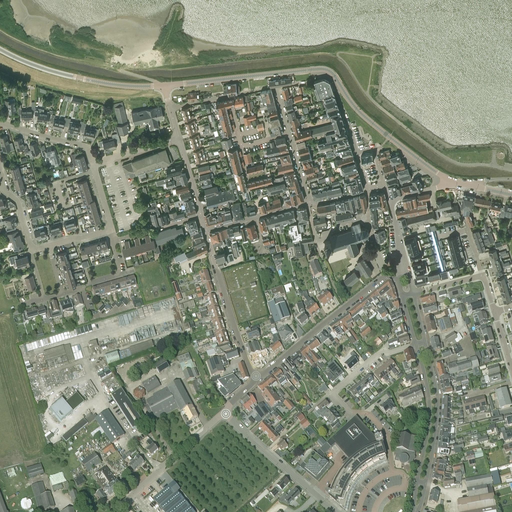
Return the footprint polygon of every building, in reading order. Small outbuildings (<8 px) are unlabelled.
[(324,96),(334,93),(330,83),(323,79),(314,81),(316,86),(314,87),(318,97),(320,97),(324,96)] [(236,83),(227,85),(229,94),(240,92),(239,85),(237,86),(236,83)] [(284,99),(292,97),(292,95),(289,95),(287,88),(282,89),(284,99)] [(257,98),(273,94),(271,89),(260,91),(261,94),(256,95),(257,98)] [(325,101),(336,98),(334,93),(324,96),(325,101)] [(286,105),(292,103),(302,100),(301,96),(294,98),(292,99),(292,97),(284,99),(286,105)] [(244,105),(243,97),(234,98),(235,104),(235,106),(244,105)] [(234,104),(235,104),(234,98),(233,98),(230,99),(217,102),(216,102),(218,108),(229,105),(231,105),(234,104)] [(327,109),(338,106),(336,98),(325,101),(324,101),(327,109)] [(9,100),(5,101),(6,107),(9,107),(9,112),(16,112),(15,102),(9,102),(9,100)] [(294,110),(297,109),(296,106),(293,107),(292,103),(286,105),(287,112),(294,110)] [(115,125),(117,133),(118,134),(129,132),(127,123),(123,105),(114,107),(118,125),(115,125)] [(218,108),(219,113),(228,111),(227,108),(230,108),(229,105),(218,108)] [(160,106),(131,112),(134,124),(148,121),(150,129),(159,127),(157,119),(163,118),(160,106)] [(331,116),(340,114),(338,106),(327,109),(328,113),(323,114),(324,118),(331,116)] [(27,120),(27,110),(21,110),(21,108),(18,108),(18,114),(21,114),(21,115),(21,121),(27,120)] [(34,114),(35,108),(31,108),(32,110),(27,110),(27,120),(32,120),(32,114),(34,114)] [(36,122),(42,123),(43,112),(44,109),(35,108),(34,114),(34,116),(37,116),(36,122)] [(290,119),(296,117),(294,110),(288,112),(290,119)] [(51,119),(52,114),(52,113),(47,112),(47,113),(43,112),(42,123),(47,124),(48,118),(51,119)] [(57,129),(59,121),(54,119),(55,115),(52,114),(51,119),(50,123),(53,123),(52,128),(57,129)] [(294,133),(296,141),(304,139),(313,137),(326,133),(345,128),(340,114),(331,116),(334,123),(310,129),(300,132),(298,125),(292,126),(294,133)] [(250,120),(256,119),(255,115),(243,117),(245,125),(251,124),(250,120)] [(220,119),(222,124),(230,122),(229,119),(232,118),(232,116),(220,119)] [(66,126),(68,118),(65,118),(64,122),(59,121),(57,129),(62,131),(63,126),(66,126)] [(73,133),(75,122),(70,121),(70,119),(68,118),(66,126),(69,127),(68,132),(73,133)] [(273,126),(281,124),(279,118),(268,121),(270,127),(273,126)] [(81,130),(83,122),(80,121),(80,123),(75,122),(73,133),(78,134),(79,129),(81,130)] [(88,139),(90,128),(85,127),(86,123),(86,121),(84,121),(84,123),(83,123),(83,122),(81,130),(81,132),(84,132),(83,138),(88,139)] [(283,133),(281,124),(273,126),(275,132),(270,134),(271,136),(276,135),(276,134),(279,134),(283,133)] [(235,129),(234,126),(223,129),(224,135),(233,133),(233,132),(232,130),(235,129)] [(90,128),(88,139),(93,140),(94,135),(97,135),(98,129),(94,129),(90,128)] [(326,133),(327,141),(332,139),(331,135),(336,134),(337,138),(347,136),(345,128),(326,133)] [(108,139),(111,150),(116,148),(114,143),(120,142),(118,134),(117,133),(112,135),(113,138),(108,139)] [(6,136),(0,137),(0,140),(3,152),(10,150),(14,150),(12,142),(8,143),(6,136)] [(338,145),(349,142),(347,136),(337,138),(332,139),(327,141),(317,143),(319,150),(325,149),(334,146),(333,142),(337,141),(338,145)] [(277,146),(286,144),(285,137),(275,139),(277,146)] [(24,148),(25,153),(26,154),(29,153),(28,152),(28,151),(26,145),(23,146),(21,138),(14,140),(17,150),(24,148)] [(105,151),(111,150),(108,139),(102,141),(99,142),(100,147),(104,147),(105,151)] [(223,148),(232,145),(230,139),(221,141),(223,148)] [(309,143),(305,144),(304,139),(296,141),(298,148),(308,146),(310,145),(309,143)] [(31,150),(28,151),(28,152),(29,153),(30,158),(33,157),(32,154),(39,153),(36,143),(35,143),(35,142),(34,142),(32,142),(32,143),(32,144),(29,145),(31,150)] [(327,155),(334,153),(351,149),(349,142),(338,145),(334,146),(325,149),(327,155)] [(266,149),(268,156),(288,151),(286,144),(266,149)] [(310,153),(308,146),(298,148),(300,155),(310,152),(310,153)] [(45,150),(42,151),(43,156),(45,155),(45,156),(48,155),(49,159),(52,159),(53,164),(57,163),(59,162),(57,157),(55,149),(52,150),(51,148),(45,150)] [(158,152),(149,155),(140,159),(144,171),(162,165),(162,166),(172,162),(170,155),(168,155),(165,149),(158,152)] [(351,149),(334,153),(335,155),(342,153),(343,157),(353,154),(351,149)] [(387,154),(390,153),(389,150),(379,153),(381,159),(386,158),(385,155),(388,155),(387,154)] [(80,152),(74,154),(71,155),(74,165),(85,161),(83,155),(81,156),(80,152)] [(243,154),(245,163),(252,161),(250,152),(243,154)] [(310,153),(310,152),(300,155),(302,162),(310,160),(312,159),(310,153)] [(242,156),(241,153),(230,156),(231,162),(240,160),(239,157),(242,156)] [(382,167),(392,164),(390,157),(391,157),(390,153),(387,154),(388,155),(385,155),(386,158),(381,159),(382,167)] [(363,163),(374,161),(372,154),(361,156),(363,163)] [(339,166),(355,161),(353,155),(337,160),(334,161),(335,167),(339,166)] [(395,163),(398,162),(401,161),(399,156),(397,155),(391,157),(390,157),(392,164),(395,163)] [(122,165),(125,175),(130,174),(131,177),(135,175),(134,172),(135,172),(136,174),(144,171),(140,159),(122,165)] [(312,159),(310,160),(302,162),(304,168),(314,166),(312,159)] [(400,170),(405,168),(403,160),(401,161),(398,162),(395,163),(398,171),(400,170)] [(86,166),(85,161),(74,165),(74,167),(77,167),(78,170),(79,173),(86,171),(84,168),(86,166)] [(344,172),(357,169),(355,161),(339,166),(341,173),(344,172)] [(278,166),(279,169),(279,172),(294,169),(292,162),(278,166)] [(395,163),(392,164),(382,167),(385,174),(395,172),(398,171),(395,163)] [(169,165),(165,166),(166,168),(167,168),(169,174),(181,171),(179,164),(169,167),(169,165)] [(244,167),(244,164),(232,167),(234,172),(234,173),(243,170),(242,170),(242,167),(244,167)] [(199,174),(210,171),(209,165),(198,168),(199,174)] [(307,176),(315,173),(315,171),(319,170),(318,167),(319,167),(319,165),(318,165),(314,166),(312,166),(304,168),(307,176)] [(399,176),(409,173),(407,167),(405,168),(400,170),(398,171),(399,176)] [(348,171),(344,172),(346,178),(359,175),(357,169),(348,171)] [(13,178),(21,176),(20,173),(23,172),(22,170),(12,173),(13,178)] [(317,173),(315,173),(307,176),(308,181),(323,176),(322,171),(321,172),(321,171),(316,172),(317,173)] [(386,180),(399,176),(398,171),(395,172),(385,174),(386,180)] [(175,176),(173,176),(174,180),(176,185),(188,182),(185,173),(175,176)] [(200,175),(201,181),(211,178),(214,178),(213,175),(210,176),(209,173),(200,175)] [(401,185),(413,182),(412,180),(410,173),(409,173),(399,176),(399,178),(400,181),(401,185)] [(289,180),(297,179),(295,174),(290,175),(291,176),(285,177),(286,179),(283,180),(282,176),(276,178),(275,178),(275,179),(276,183),(276,184),(286,181),(289,180)] [(345,185),(347,184),(350,183),(361,180),(359,175),(346,178),(344,179),(344,178),(342,179),(342,180),(331,183),(332,186),(336,185),(339,184),(339,182),(344,180),(345,185)] [(157,181),(156,181),(157,185),(166,183),(167,187),(176,185),(174,180),(173,176),(163,179),(160,180),(157,181)] [(273,182),(271,176),(271,177),(263,178),(265,184),(266,187),(268,186),(267,184),(273,182)] [(399,178),(399,176),(386,180),(388,185),(398,182),(397,178),(399,178)] [(212,184),(211,178),(201,181),(203,187),(212,184)] [(413,183),(410,184),(412,191),(423,188),(418,178),(412,180),(413,182),(413,183)] [(16,188),(24,186),(23,183),(26,183),(25,180),(15,183),(16,188)] [(351,185),(349,185),(351,192),(363,189),(361,180),(350,183),(351,185)] [(288,188),(287,185),(286,181),(276,184),(260,188),(261,192),(262,194),(288,188)] [(400,187),(398,182),(388,185),(389,190),(397,188),(400,187)] [(293,193),(300,191),(298,184),(291,186),(290,186),(290,187),(291,187),(293,193)] [(402,186),(403,193),(410,191),(409,184),(402,186)] [(176,188),(177,194),(182,193),(182,192),(190,190),(188,185),(180,187),(176,188)] [(210,195),(212,195),(212,194),(219,192),(218,191),(217,185),(204,189),(206,196),(210,195)] [(324,199),(322,190),(319,191),(318,188),(316,189),(316,191),(318,191),(320,200),(324,199)] [(28,201),(37,198),(40,197),(39,193),(38,194),(37,192),(36,189),(33,190),(30,191),(31,194),(26,195),(28,201)] [(233,189),(212,195),(210,195),(206,196),(205,197),(208,207),(227,202),(228,206),(231,205),(230,201),(236,199),(239,198),(236,189),(233,190),(233,189)] [(318,191),(316,191),(316,189),(311,190),(312,192),(314,200),(316,200),(320,200),(318,191)] [(180,194),(182,199),(182,200),(183,199),(192,197),(190,191),(180,194)] [(291,198),(285,200),(287,205),(303,201),(303,200),(304,200),(304,199),(302,191),(300,191),(293,193),(290,194),(291,198)] [(381,206),(382,210),(388,209),(387,205),(384,192),(379,193),(380,198),(379,198),(379,200),(380,200),(381,206)] [(381,206),(380,200),(379,200),(379,198),(380,198),(379,193),(369,195),(370,207),(376,206),(381,206)] [(81,200),(82,200),(83,203),(92,200),(91,195),(82,198),(80,198),(81,200)] [(472,208),(474,197),(463,195),(461,206),(464,206),(464,210),(469,211),(469,207),(472,208)] [(357,211),(358,214),(364,212),(360,196),(348,199),(350,208),(348,209),(349,211),(352,211),(357,210),(356,207),(358,206),(359,210),(358,210),(357,211)] [(0,209),(0,210),(8,208),(6,200),(3,200),(2,197),(0,197),(0,209)] [(37,198),(28,201),(29,206),(34,204),(35,207),(41,206),(40,202),(39,203),(37,198)] [(183,200),(183,199),(182,200),(182,199),(174,202),(176,207),(181,205),(182,209),(186,208),(187,211),(195,209),(192,198),(183,200)] [(267,211),(282,207),(279,198),(264,203),(267,211)] [(425,199),(419,200),(419,201),(417,201),(418,205),(418,206),(410,207),(406,209),(405,209),(396,211),(395,211),(397,217),(406,215),(406,217),(415,214),(428,211),(428,208),(427,204),(425,199)] [(87,208),(96,205),(94,200),(92,200),(83,203),(84,205),(86,205),(87,208)] [(346,212),(346,211),(344,200),(336,202),(337,210),(341,209),(342,213),(346,212)] [(441,200),(436,201),(438,209),(451,206),(450,200),(441,202),(441,200)] [(267,211),(264,203),(264,201),(258,203),(258,204),(261,213),(267,211)] [(245,202),(242,203),(243,206),(245,216),(248,215),(248,216),(256,214),(254,207),(250,208),(250,207),(247,208),(246,205),(245,202)] [(45,209),(52,207),(51,203),(40,206),(41,211),(45,210),(45,209)] [(233,204),(232,207),(235,219),(243,217),(239,203),(233,204)] [(495,203),(491,203),(490,208),(496,209),(496,214),(500,215),(500,214),(501,209),(500,209),(501,205),(497,204),(498,203),(495,203)] [(511,206),(505,204),(504,209),(501,209),(500,214),(511,216),(511,206)] [(167,205),(166,205),(171,221),(186,217),(185,215),(184,211),(177,213),(177,210),(173,211),(169,212),(167,205)] [(325,217),(326,216),(325,213),(327,213),(325,205),(317,206),(318,210),(317,211),(317,213),(318,214),(318,216),(318,218),(325,217)] [(460,216),(457,205),(441,209),(442,213),(444,213),(444,214),(447,214),(447,217),(455,215),(455,217),(460,216)] [(154,206),(152,206),(147,208),(148,212),(152,211),(153,214),(151,215),(154,226),(159,224),(156,213),(154,208),(154,206)] [(160,224),(165,223),(163,215),(161,216),(159,210),(158,210),(157,207),(154,208),(156,213),(157,213),(160,224)] [(306,208),(297,210),(299,221),(298,221),(299,224),(300,230),(304,230),(303,223),(308,222),(307,219),(308,219),(306,208)] [(32,218),(42,215),(40,209),(30,212),(32,218)] [(221,211),(222,214),(224,222),(232,219),(230,209),(225,211),(225,210),(221,211)] [(90,218),(99,216),(97,210),(88,213),(86,213),(87,215),(89,215),(90,218)] [(279,214),(282,227),(284,226),(283,223),(287,222),(288,224),(290,223),(290,221),(296,220),(293,210),(279,214)] [(418,225),(436,220),(436,219),(433,211),(433,210),(432,210),(428,211),(415,214),(418,225)] [(472,219),(469,212),(470,211),(469,211),(464,210),(463,211),(469,225),(476,223),(474,218),(472,219)] [(217,213),(218,215),(216,215),(218,223),(224,222),(222,214),(221,211),(219,211),(218,212),(217,213)] [(349,211),(335,214),(337,221),(354,218),(352,211),(349,211)] [(207,226),(218,223),(216,215),(212,216),(211,213),(204,214),(207,226)] [(283,229),(282,227),(279,214),(271,216),(273,222),(274,225),(280,224),(281,226),(279,226),(281,232),(283,231),(283,229)] [(406,217),(408,227),(409,227),(418,225),(415,214),(406,217)] [(408,227),(406,217),(406,215),(397,217),(401,230),(403,235),(411,233),(409,227),(408,227)] [(266,223),(268,223),(266,217),(259,219),(262,234),(268,232),(269,231),(268,228),(267,228),(267,227),(266,223)] [(326,224),(325,217),(318,218),(313,219),(314,226),(315,226),(316,230),(327,228),(326,224)] [(17,224),(15,218),(2,221),(3,224),(5,223),(7,227),(5,227),(6,231),(15,229),(14,225),(17,224)] [(68,219),(61,221),(63,227),(65,226),(66,231),(68,230),(68,231),(72,230),(71,229),(69,220),(68,219)] [(198,228),(195,220),(186,222),(188,227),(189,227),(191,234),(198,231),(198,228)] [(53,223),(54,225),(57,234),(62,232),(60,228),(63,227),(61,221),(53,223)] [(296,223),(290,225),(293,240),(302,238),(300,232),(300,230),(299,224),(296,224),(296,223)] [(331,240),(322,243),(323,244),(325,243),(327,248),(324,248),(325,250),(333,247),(334,250),(335,250),(336,250),(336,249),(340,248),(340,249),(341,249),(341,248),(344,247),(344,248),(345,247),(348,246),(350,252),(349,252),(349,253),(350,253),(351,253),(352,253),(351,252),(354,251),(356,251),(358,250),(359,251),(359,250),(360,249),(359,249),(357,244),(358,244),(358,243),(357,244),(356,241),(361,239),(361,240),(362,239),(365,238),(366,238),(366,237),(368,236),(369,236),(368,235),(369,233),(370,233),(369,233),(368,230),(369,230),(368,229),(367,230),(366,229),(366,228),(365,228),(363,228),(363,227),(362,227),(362,228),(361,229),(360,223),(351,226),(352,229),(348,231),(348,230),(347,230),(347,231),(344,232),(344,231),(343,232),(340,233),(339,233),(339,234),(336,235),(336,234),(335,234),(335,235),(331,236),(330,236),(331,237),(330,237),(331,240)] [(491,230),(490,227),(487,228),(487,227),(485,223),(483,223),(484,228),(486,232),(491,230)] [(51,235),(57,234),(54,225),(49,226),(49,224),(46,225),(48,231),(50,231),(51,235)] [(45,232),(48,231),(46,225),(43,226),(44,228),(39,229),(42,238),(47,236),(45,232)] [(254,225),(246,227),(249,237),(250,237),(251,241),(258,239),(257,235),(254,225)] [(238,226),(232,227),(235,236),(236,236),(237,236),(239,235),(241,235),(243,241),(247,240),(246,238),(249,237),(246,227),(244,227),(240,228),(239,229),(238,226)] [(156,239),(158,244),(184,235),(182,227),(176,229),(175,227),(154,233),(156,239)] [(200,227),(198,228),(198,231),(198,232),(193,233),(194,240),(192,241),(195,247),(205,242),(203,238),(200,227)] [(232,227),(227,228),(229,236),(229,237),(231,237),(231,238),(232,239),(235,238),(235,236),(232,227)] [(226,229),(218,231),(221,242),(223,242),(223,239),(225,238),(226,238),(227,240),(226,240),(227,246),(230,245),(226,229)] [(17,231),(7,234),(9,242),(13,241),(13,243),(12,244),(14,251),(22,249),(21,247),(24,246),(22,241),(21,241),(19,234),(18,235),(17,231)] [(221,242),(218,231),(214,232),(211,233),(209,233),(210,234),(212,243),(214,247),(222,244),(221,242)] [(385,234),(382,234),(381,231),(374,232),(377,242),(380,241),(380,243),(383,243),(382,241),(384,240),(386,239),(385,234)] [(488,238),(475,242),(479,252),(485,249),(484,246),(490,244),(494,242),(493,236),(491,231),(487,233),(488,235),(489,238),(490,240),(489,240),(488,238)] [(154,239),(151,240),(149,235),(148,236),(151,249),(155,248),(157,253),(160,252),(158,244),(155,244),(154,240),(154,239)] [(405,238),(404,238),(406,244),(417,241),(417,240),(416,235),(405,238)] [(458,236),(447,239),(448,245),(449,244),(459,241),(458,236)] [(306,237),(302,238),(293,240),(296,256),(304,254),(302,243),(313,241),(312,237),(307,238),(306,237)] [(146,250),(144,242),(141,243),(139,238),(137,239),(141,252),(146,250)] [(269,238),(262,240),(264,245),(268,244),(268,246),(269,247),(271,246),(271,245),(270,243),(269,241),(269,238)] [(417,241),(406,244),(408,249),(420,245),(418,240),(417,240),(417,241)] [(136,253),(134,245),(130,246),(129,241),(127,242),(131,255),(136,253)] [(459,241),(449,244),(451,249),(461,247),(459,241)] [(189,259),(208,251),(205,243),(194,248),(193,248),(194,250),(186,254),(189,259)] [(420,245),(408,249),(409,254),(421,250),(420,245)] [(233,247),(232,247),(234,256),(239,255),(239,252),(242,251),(240,247),(238,247),(237,246),(233,247)] [(451,249),(450,250),(451,255),(462,252),(461,247),(451,249)] [(490,257),(497,255),(496,249),(488,251),(490,257)] [(409,254),(410,260),(411,260),(423,256),(421,250),(409,254)] [(188,259),(184,252),(174,257),(176,262),(180,260),(181,262),(188,259)] [(451,255),(450,255),(451,261),(464,257),(462,252),(451,255)] [(490,257),(492,263),(499,261),(498,258),(507,255),(509,254),(508,252),(506,253),(500,254),(497,255),(490,257)] [(223,259),(226,258),(224,253),(216,255),(219,266),(225,264),(223,259)] [(16,255),(9,257),(11,264),(16,262),(18,267),(21,266),(22,268),(30,266),(27,256),(17,259),(16,255)] [(59,264),(69,262),(68,259),(72,257),(71,255),(59,259),(60,262),(58,262),(59,264)] [(423,262),(412,265),(413,271),(414,271),(414,270),(427,267),(425,261),(428,260),(428,257),(422,259),(423,262)] [(464,257),(451,261),(453,266),(465,262),(464,257)] [(363,258),(357,262),(358,264),(364,273),(366,276),(372,272),(371,271),(367,264),(366,261),(363,258)] [(494,269),(501,267),(499,261),(492,263),(494,269)] [(315,277),(322,274),(317,262),(310,265),(315,277)] [(355,271),(344,280),(349,286),(360,277),(359,276),(364,273),(358,264),(355,267),(358,272),(357,273),(355,271)] [(509,264),(504,266),(501,267),(494,269),(496,275),(503,273),(502,270),(505,269),(505,268),(511,266),(511,265),(511,264),(509,264)] [(62,274),(71,271),(71,269),(75,267),(74,265),(62,269),(62,272),(61,272),(62,274)] [(427,267),(414,270),(414,271),(415,276),(416,276),(428,272),(427,267)] [(414,279),(414,280),(416,286),(427,283),(427,282),(430,281),(440,279),(440,280),(449,277),(447,271),(447,270),(446,270),(426,276),(414,279)] [(210,283),(209,277),(207,272),(199,274),(200,277),(196,279),(198,283),(202,282),(203,285),(210,283)] [(28,273),(20,275),(21,279),(24,278),(28,290),(36,288),(32,276),(29,277),(28,273)] [(65,284),(74,281),(73,278),(78,277),(77,275),(65,279),(65,281),(64,282),(65,284)] [(376,292),(381,299),(386,295),(394,289),(391,282),(387,281),(387,282),(382,287),(376,292)] [(500,290),(507,288),(505,282),(498,284),(500,290)] [(206,286),(204,287),(205,292),(208,291),(209,294),(213,293),(211,284),(206,286)] [(502,296),(509,294),(507,288),(500,290),(502,296)] [(397,300),(394,289),(386,295),(388,298),(390,300),(388,301),(390,304),(392,303),(397,300)] [(450,299),(461,296),(459,289),(448,292),(450,299)] [(320,297),(318,300),(324,307),(332,300),(329,295),(328,293),(327,293),(326,292),(324,294),(322,292),(318,295),(320,297)] [(376,292),(372,294),(377,300),(379,299),(380,301),(381,300),(381,299),(376,292)] [(383,308),(384,307),(385,307),(387,305),(386,303),(385,302),(383,304),(380,306),(377,300),(372,294),(369,297),(373,303),(377,308),(379,306),(380,308),(382,307),(383,308)] [(504,303),(511,300),(509,294),(502,296),(504,303)] [(427,308),(436,305),(433,295),(420,299),(421,305),(426,304),(427,308)] [(480,295),(465,300),(466,304),(481,300),(480,295)] [(70,301),(72,308),(75,307),(75,308),(83,306),(80,296),(72,298),(73,301),(70,301)] [(209,303),(216,301),(214,296),(205,299),(205,301),(206,304),(209,303)] [(371,305),(373,303),(369,297),(366,300),(372,309),(373,310),(375,309),(371,305)] [(306,304),(310,300),(308,298),(305,300),(307,301),(303,304),(308,308),(305,310),(307,312),(311,318),(315,314),(314,312),(306,304)] [(140,300),(132,302),(134,309),(144,306),(143,303),(141,299),(140,300)] [(281,322),(289,319),(282,299),(274,302),(281,322)] [(60,306),(62,313),(65,312),(65,313),(73,313),(72,308),(70,301),(70,300),(59,303),(60,306)] [(310,300),(306,304),(314,312),(315,314),(318,312),(319,311),(310,300)] [(366,300),(362,303),(368,311),(368,312),(372,309),(366,300)] [(390,304),(388,305),(389,306),(392,310),(394,309),(394,310),(399,308),(397,300),(392,303),(390,304)] [(206,304),(207,307),(208,309),(217,306),(216,301),(209,303),(206,304)] [(274,302),(267,304),(275,324),(281,322),(274,302)] [(475,302),(467,304),(468,307),(470,307),(472,313),(475,312),(475,313),(480,311),(479,311),(484,309),(482,303),(476,304),(475,302)] [(63,316),(62,313),(60,306),(57,307),(56,303),(50,305),(51,310),(50,311),(52,319),(63,316)] [(366,312),(368,311),(362,303),(359,306),(363,312),(367,317),(368,316),(366,312)] [(299,315),(295,319),(301,326),(308,320),(303,315),(305,315),(302,304),(296,306),(299,315)] [(427,308),(422,309),(424,316),(437,312),(436,308),(439,307),(439,304),(436,305),(427,308)] [(358,316),(363,312),(359,306),(354,310),(356,312),(358,316)] [(33,310),(35,318),(38,317),(38,318),(46,316),(43,308),(36,310),(36,309),(33,310)] [(209,316),(212,315),(220,313),(219,312),(218,308),(208,311),(209,313),(208,314),(209,316)] [(380,311),(378,313),(379,315),(382,320),(388,316),(383,308),(381,310),(380,311)] [(28,320),(35,318),(33,310),(30,311),(30,310),(25,312),(26,314),(22,315),(25,322),(28,321),(28,320)] [(358,316),(356,312),(354,310),(348,314),(352,320),(355,318),(356,319),(358,317),(357,316),(358,316)] [(400,311),(389,316),(391,322),(392,322),(392,323),(394,322),(401,319),(400,318),(402,317),(400,311)] [(213,318),(211,319),(212,321),(221,319),(220,313),(212,315),(213,318)] [(479,323),(474,324),(476,328),(476,329),(480,327),(480,326),(486,324),(485,321),(487,321),(485,313),(477,316),(479,323)] [(348,330),(350,329),(353,327),(351,324),(353,323),(347,315),(341,319),(348,330)] [(426,327),(437,324),(436,321),(433,321),(432,318),(425,319),(426,327)] [(350,329),(348,330),(341,319),(337,322),(344,334),(348,332),(349,334),(350,335),(351,337),(356,343),(359,341),(353,332),(352,333),(350,329)] [(448,319),(437,322),(441,334),(447,332),(452,329),(451,327),(457,325),(455,320),(450,322),(448,319)] [(340,337),(344,334),(337,322),(329,327),(336,338),(339,336),(340,337)] [(388,322),(385,324),(388,329),(389,332),(393,329),(391,327),(388,322)] [(426,327),(428,334),(435,332),(435,329),(438,328),(437,324),(426,327)] [(253,331),(246,333),(249,341),(259,337),(256,329),(259,328),(258,325),(252,328),(253,331)] [(217,331),(215,331),(215,334),(225,331),(223,326),(216,328),(217,331)] [(361,333),(359,335),(363,339),(371,332),(366,326),(360,331),(361,333)] [(399,334),(396,336),(397,338),(407,334),(405,326),(400,328),(397,330),(399,334)] [(286,328),(279,334),(284,340),(291,335),(291,334),(286,328)] [(483,339),(492,337),(490,330),(487,331),(486,328),(480,330),(483,339)] [(220,340),(227,338),(225,333),(216,336),(217,338),(217,341),(220,340)] [(324,333),(317,338),(322,345),(328,340),(332,344),(335,342),(337,345),(339,343),(331,333),(330,335),(327,337),(324,333)] [(457,339),(453,333),(445,338),(449,344),(457,339)] [(392,341),(387,343),(388,345),(390,344),(391,344),(392,344),(397,343),(398,345),(400,344),(400,345),(409,343),(407,336),(392,341)] [(492,337),(483,339),(480,340),(481,342),(484,341),(486,348),(492,346),(491,343),(493,342),(492,337)] [(229,343),(227,338),(220,340),(217,341),(218,344),(219,346),(229,343)] [(322,345),(317,338),(315,340),(314,340),(310,343),(316,349),(316,350),(322,345)] [(43,339),(32,343),(34,349),(45,345),(43,339)] [(376,348),(382,343),(378,339),(372,344),(376,348)] [(95,341),(88,343),(90,354),(94,353),(93,348),(96,347),(95,341)] [(245,347),(249,356),(261,352),(257,342),(245,347)] [(310,343),(303,349),(315,364),(315,365),(320,361),(313,352),(316,349),(310,343)] [(275,344),(270,348),(272,352),(278,349),(275,344)] [(439,345),(431,347),(433,353),(440,351),(441,350),(443,349),(442,344),(439,345)] [(229,345),(207,353),(208,357),(216,354),(215,354),(217,353),(218,357),(224,355),(223,353),(231,351),(231,350),(230,346),(229,345)] [(69,346),(43,354),(48,369),(74,361),(69,346)] [(486,351),(482,352),(484,358),(488,357),(489,362),(498,359),(495,348),(486,350),(486,351)] [(305,358),(307,361),(312,367),(315,364),(303,349),(299,353),(304,359),(305,358)] [(132,358),(131,356),(129,350),(117,353),(120,361),(120,362),(132,358)] [(407,364),(415,361),(412,350),(404,352),(407,364)] [(228,363),(227,363),(226,361),(239,357),(236,351),(224,355),(225,356),(219,358),(207,362),(212,377),(224,372),(223,369),(228,367),(229,366),(228,363)] [(261,352),(249,356),(251,361),(252,361),(254,366),(260,364),(258,359),(265,357),(263,351),(261,352)] [(450,354),(449,351),(441,355),(443,360),(453,356),(452,353),(450,354)] [(352,357),(344,365),(350,371),(358,363),(356,361),(359,359),(353,352),(350,354),(352,357)] [(305,361),(305,360),(304,359),(299,353),(290,360),(294,366),(296,365),(299,369),(302,366),(299,363),(301,361),(302,360),(303,360),(304,362),(305,361)] [(177,358),(183,373),(195,368),(196,368),(194,363),(192,363),(188,354),(177,358)] [(450,376),(453,375),(471,369),(479,367),(476,358),(469,360),(448,366),(449,371),(450,376)] [(386,363),(396,374),(397,373),(394,369),(397,367),(390,359),(386,363)] [(164,360),(154,366),(159,374),(170,368),(164,360)] [(289,361),(284,365),(289,371),(295,379),(297,377),(295,374),(294,375),(293,373),(296,370),(295,368),(289,361)] [(326,377),(332,384),(344,374),(338,367),(334,362),(327,368),(331,373),(326,377)] [(395,376),(396,374),(386,363),(382,366),(388,374),(391,371),(395,376)] [(240,373),(242,379),(243,381),(249,379),(243,364),(238,366),(240,373)] [(283,366),(279,369),(286,378),(287,379),(288,382),(290,380),(286,375),(288,373),(283,366)] [(386,376),(388,374),(382,366),(378,370),(388,381),(389,380),(386,376)] [(498,373),(499,374),(499,373),(497,366),(487,369),(489,376),(498,373)] [(187,381),(199,377),(195,368),(183,373),(187,381)] [(285,379),(284,377),(278,370),(272,375),(279,384),(281,385),(286,381),(285,379)] [(386,383),(388,381),(378,370),(374,374),(380,381),(383,378),(386,383)] [(241,385),(238,382),(242,379),(240,373),(220,381),(217,382),(223,389),(219,393),(224,399),(241,385)] [(489,376),(484,378),(486,383),(489,382),(490,384),(501,381),(499,374),(498,373),(489,376)] [(364,378),(370,385),(372,388),(375,385),(375,384),(378,382),(373,376),(372,375),(370,377),(368,375),(364,378)] [(271,376),(266,380),(272,387),(275,384),(276,383),(271,376)] [(410,376),(405,378),(407,383),(407,382),(409,381),(412,386),(420,382),(417,376),(411,379),(410,376)] [(147,393),(160,385),(155,377),(142,384),(147,393)] [(372,388),(370,385),(364,378),(360,381),(366,388),(368,386),(371,389),(372,388)] [(202,391),(205,389),(200,379),(188,384),(194,398),(203,394),(202,391)] [(266,380),(263,382),(269,389),(270,391),(271,391),(273,389),(272,388),(271,389),(270,388),(272,387),(266,380)] [(366,388),(360,381),(356,385),(362,391),(365,394),(369,391),(366,388)] [(149,406),(146,407),(148,413),(152,411),(156,419),(178,408),(181,413),(184,411),(187,417),(184,419),(188,427),(191,425),(190,422),(198,418),(179,382),(153,395),(154,397),(147,401),(149,406)] [(257,387),(263,394),(269,389),(263,382),(257,387)] [(365,394),(362,391),(356,385),(353,388),(358,395),(361,392),(363,395),(365,394)] [(146,392),(137,387),(132,396),(141,401),(146,392)] [(408,392),(398,397),(403,407),(413,404),(423,399),(419,387),(408,392)] [(355,397),(358,395),(353,388),(348,392),(352,395),(350,397),(354,402),(357,399),(355,397)] [(271,409),(281,401),(273,389),(272,390),(271,391),(270,391),(269,389),(263,394),(262,395),(265,400),(271,409)] [(111,396),(133,430),(143,423),(122,390),(111,396)] [(49,410),(53,414),(60,423),(84,403),(76,394),(64,404),(61,400),(53,407),(49,410)] [(247,397),(251,401),(254,404),(256,403),(250,395),(247,397)] [(247,397),(241,402),(244,406),(245,407),(251,401),(247,397)] [(480,413),(482,413),(478,398),(473,400),(475,409),(479,408),(480,413)] [(295,408),(288,400),(283,404),(290,412),(295,408)] [(249,408),(254,404),(251,401),(245,407),(244,406),(243,408),(246,411),(247,410),(249,413),(251,410),(249,408)] [(319,417),(320,416),(324,412),(322,410),(329,405),(325,401),(317,408),(319,410),(316,413),(318,415),(319,417)] [(391,413),(396,409),(393,406),(394,406),(389,401),(381,408),(385,413),(389,410),(391,413)] [(469,416),(471,415),(468,401),(463,402),(465,412),(468,411),(469,416)] [(307,412),(311,409),(306,403),(302,406),(307,412)] [(269,414),(262,404),(259,406),(254,409),(258,416),(262,420),(269,414)] [(82,413),(85,417),(93,410),(90,406),(82,413)] [(118,409),(116,411),(127,428),(129,427),(118,409)] [(328,421),(337,413),(333,409),(329,412),(327,410),(324,412),(320,416),(322,419),(325,417),(328,421)] [(95,415),(92,417),(95,420),(100,428),(104,433),(112,445),(125,436),(107,411),(98,418),(95,415)] [(296,417),(300,422),(305,418),(300,413),(293,418),(294,419),(296,417)] [(340,418),(337,413),(328,421),(331,425),(330,426),(332,429),(335,426),(338,430),(341,427),(338,424),(338,423),(336,421),(340,418)] [(89,425),(95,420),(92,417),(90,414),(62,438),(64,440),(66,443),(76,435),(77,436),(79,433),(79,432),(88,424),(89,425)] [(267,421),(271,417),(269,415),(265,419),(263,421),(265,423),(259,428),(263,432),(270,424),(267,421)] [(326,444),(320,450),(324,455),(331,448),(335,445),(350,460),(345,465),(340,471),(336,478),(332,485),(330,492),(329,493),(326,492),(325,494),(329,498),(336,504),(337,504),(344,511),(345,508),(345,506),(346,502),(347,497),(349,493),(351,489),(354,485),(356,481),(359,478),(362,474),(366,471),(370,469),(374,466),(378,464),(382,462),(386,461),(386,457),(383,445),(381,438),(376,439),(356,417),(327,444),(326,444)] [(310,425),(305,419),(299,424),(303,427),(305,425),(307,428),(310,425)] [(263,432),(266,435),(272,430),(270,428),(276,423),(274,421),(270,424),(263,432)] [(266,435),(270,439),(281,428),(279,426),(275,430),(276,430),(274,432),(272,430),(266,435)] [(440,434),(447,435),(450,435),(451,428),(448,428),(448,427),(441,426),(440,434)] [(100,428),(92,434),(95,439),(104,433),(100,428)] [(279,434),(283,430),(281,428),(270,439),(273,443),(279,438),(277,436),(279,434)] [(505,434),(502,435),(504,442),(511,440),(511,439),(511,430),(505,432),(505,434)] [(395,453),(394,454),(394,455),(394,456),(395,456),(394,462),(399,463),(400,464),(400,465),(401,465),(402,466),(403,466),(404,466),(405,466),(406,465),(407,464),(412,466),(416,446),(414,445),(416,436),(411,435),(410,437),(401,435),(399,434),(395,453)] [(281,443),(277,447),(281,451),(284,449),(285,450),(288,447),(285,443),(284,442),(287,439),(285,436),(279,441),(281,443)] [(326,444),(327,444),(325,442),(322,438),(317,442),(322,448),(326,444)] [(150,439),(146,442),(151,447),(146,451),(151,456),(158,450),(153,445),(154,444),(150,439)] [(54,451),(63,445),(60,441),(51,447),(54,451)] [(511,443),(503,446),(505,454),(511,452),(511,443)] [(111,444),(102,451),(105,455),(110,451),(113,454),(116,452),(111,444)] [(474,459),(483,457),(482,452),(481,452),(481,449),(476,450),(477,453),(473,454),(474,459)] [(303,463),(300,467),(304,471),(305,469),(306,471),(309,474),(309,473),(316,479),(324,469),(325,468),(328,471),(333,465),(330,462),(319,450),(316,454),(313,451),(303,463)] [(472,453),(466,454),(466,457),(467,461),(474,460),(473,455),(472,453)] [(88,472),(101,463),(95,454),(85,461),(82,463),(88,472)] [(139,467),(144,462),(139,457),(134,461),(139,467)] [(436,461),(435,466),(445,468),(449,468),(449,466),(448,466),(449,464),(448,463),(446,463),(447,459),(442,460),(442,462),(436,461)] [(134,471),(139,467),(134,461),(129,466),(134,471)] [(26,469),(29,479),(43,474),(40,465),(26,469)] [(94,476),(105,491),(117,482),(106,467),(94,476)] [(434,470),(433,474),(442,477),(444,477),(444,478),(450,480),(450,476),(444,475),(444,472),(434,470)] [(498,472),(490,473),(490,475),(493,487),(501,485),(498,472)] [(496,511),(495,507),(496,507),(492,487),(493,487),(490,475),(465,480),(468,499),(457,501),(458,511),(496,511)] [(83,476),(74,481),(77,487),(86,483),(83,476)] [(282,491),(290,483),(285,478),(277,486),(282,491)] [(42,482),(31,486),(39,511),(40,511),(54,508),(50,493),(46,494),(42,482)] [(122,489),(117,482),(105,491),(110,498),(122,489)] [(153,500),(163,511),(194,511),(193,511),(184,499),(178,492),(180,491),(174,483),(169,487),(153,500)] [(54,492),(60,490),(63,489),(61,484),(52,487),(54,492)] [(274,497),(279,492),(275,488),(270,493),(274,497)] [(293,502),(301,494),(295,489),(286,499),(283,496),(278,501),(281,503),(284,500),(287,502),(290,499),(293,502)] [(72,503),(78,501),(75,491),(69,493),(72,503)] [(101,500),(105,497),(101,491),(97,493),(101,500)] [(436,504),(439,494),(431,492),(429,502),(436,504)] [(187,497),(184,499),(193,511),(196,508),(187,497)] [(31,508),(29,499),(20,501),(21,510),(31,508)]
